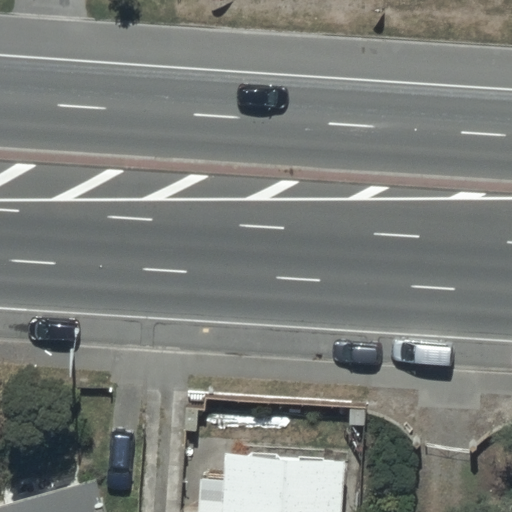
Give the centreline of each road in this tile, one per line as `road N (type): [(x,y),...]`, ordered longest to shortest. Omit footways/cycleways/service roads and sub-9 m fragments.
road 1 (primary): [(0,102),(511,137)]
road 2 (primary): [(511,292),(0,259)]
